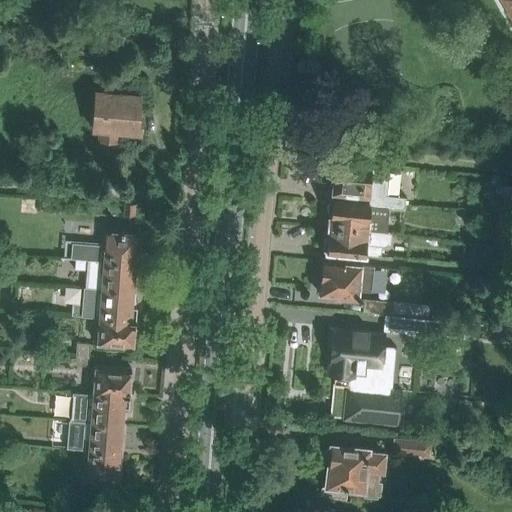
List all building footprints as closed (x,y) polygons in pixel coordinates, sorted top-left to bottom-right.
[(73,39),(72,52),(90,53),(91,40),(73,39)] [(138,115),(140,95),(120,93),(96,91),(93,128),(100,129),(99,138),(116,141),(118,130),(137,132),(141,129),(142,119),(138,115)] [(380,207),(389,208),(405,210),(406,198),(387,195),(389,169),(373,167),(373,168),(336,165),(333,192),(381,197),(380,207)] [(502,193),(500,213),(511,214),(511,185),(497,183),(496,192),(502,193)] [(331,214),(329,226),(367,230),(387,232),(389,208),(380,207),(370,206),(370,205),(329,200),(327,211),(328,212),(329,214),(331,214)] [(135,215),(136,203),(125,203),(124,214),(135,215)] [(511,239),(511,236),(511,214),(500,213),(497,237),(511,239)] [(366,243),(367,230),(329,226),(328,238),(326,238),(325,239),(323,251),(364,256),(365,254),(380,256),(382,245),(366,243)] [(100,259),(135,263),(138,234),(124,233),(124,230),(121,230),(121,233),(105,232),(104,248),(101,248),(100,259)] [(480,266),(495,246),(465,242),(462,264),(480,266)] [(76,258),(75,269),(88,270),(89,258),(76,258)] [(102,272),(101,288),(133,291),(135,263),(100,259),(99,271),(102,272)] [(358,295),(361,264),(323,260),(319,293),(335,295),(335,297),(361,300),(362,295),(358,295)] [(84,315),(99,316),(136,319),(137,307),(131,307),(133,291),(101,288),(83,286),(82,304),(72,303),(72,314),(84,315)] [(364,311),(381,313),(421,317),(428,318),(430,305),(367,299),(367,298),(366,298),(364,311)] [(421,317),(381,313),(379,329),(419,333),(421,317)] [(136,319),(99,316),(97,344),(114,346),(133,348),(136,319)] [(331,326),(329,345),(332,345),(329,373),(334,374),(334,379),(382,384),(387,350),(383,349),(384,334),(368,332),(368,330),(352,329),(352,331),(337,329),(337,327),(331,326)] [(78,342),(77,353),(89,354),(90,343),(78,342)] [(76,364),(88,365),(89,354),(77,353),(76,364)] [(132,367),(96,364),(94,393),(129,396),(132,367)] [(332,403),(330,416),(401,424),(406,387),(382,384),(334,379),(332,400),(332,403)] [(94,393),(91,421),(122,424),(123,407),(129,408),(129,396),(94,393)] [(85,437),(84,449),(120,452),(122,424),(91,421),(90,437),(85,437)] [(392,453),(429,458),(431,441),(394,437),(392,453)] [(384,471),(386,453),(368,451),(369,448),(331,444),(331,446),(329,446),(327,447),(326,447),(325,448),(324,450),(323,451),(322,453),(322,454),(323,456),(323,457),(324,459),(325,460),(326,461),(328,462),(329,462),(327,483),(321,486),(320,492),(325,495),(346,498),(347,494),(347,487),(362,488),(361,493),(364,493),(364,496),(378,497),(378,496),(381,496),(382,482),(378,481),(379,470),(384,471)] [(103,479),(117,480),(120,452),(84,449),(83,460),(88,461),(87,478),(101,479),(101,482),(103,482),(103,479)] [(112,498),(101,498),(100,509),(111,510),(112,498)]
